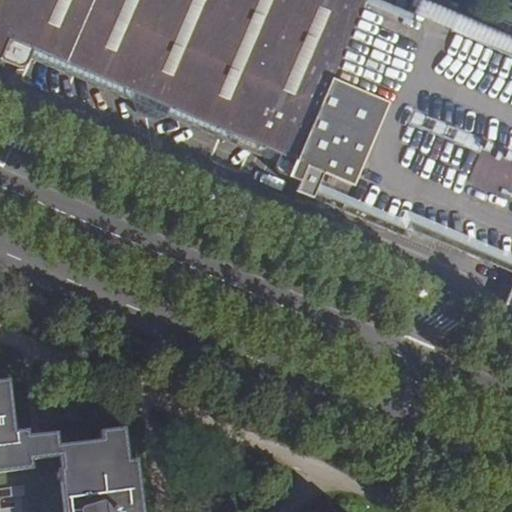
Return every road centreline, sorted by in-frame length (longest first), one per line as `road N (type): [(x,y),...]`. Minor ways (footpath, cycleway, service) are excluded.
road 1 (tertiary): [(511,403),(0,184)]
road 2 (tertiary): [(0,250),(511,466)]
